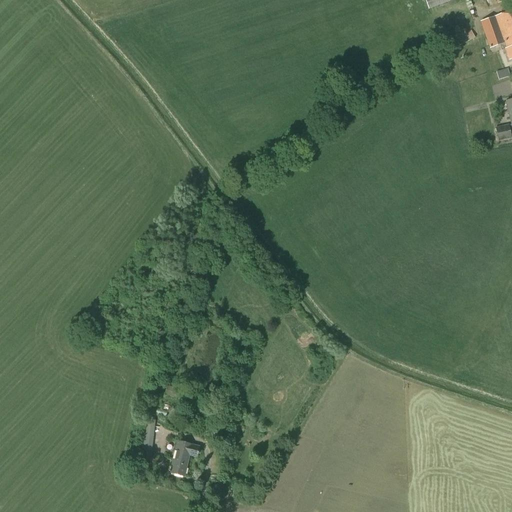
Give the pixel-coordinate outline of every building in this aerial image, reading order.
[(511,10),(480,22),(490,49),(500,45),(501,50),(505,49),(509,61),(511,59),(511,10)] [(455,48),(474,38),(471,31),(451,41),(455,48)] [(507,68),(496,72),(498,80),(510,76),(507,68)] [(498,141),(511,138),(508,125),(495,128),(498,141)] [(178,397),(180,391),(167,386),(165,392),(178,397)] [(188,395),(182,399),(187,405),(192,401),(188,395)] [(206,417),(203,428),(208,430),(211,418),(206,417)] [(150,460),(154,421),(144,420),(140,459),(150,460)] [(197,458),(199,447),(177,442),(170,473),(184,476),(189,456),(197,458)]
